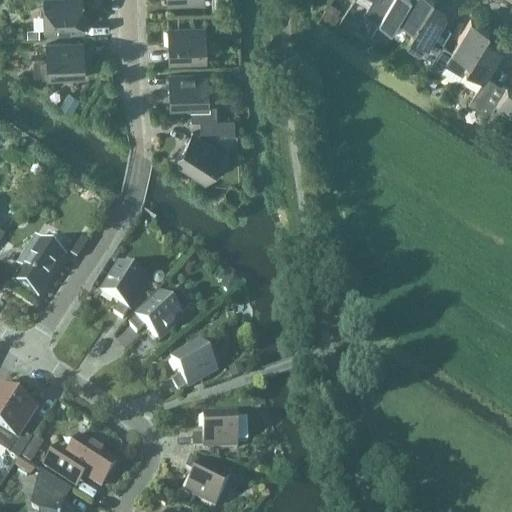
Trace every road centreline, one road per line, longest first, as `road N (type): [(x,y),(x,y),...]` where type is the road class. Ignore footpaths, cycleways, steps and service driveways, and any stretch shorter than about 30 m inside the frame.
road 1 (residential): [(28,354),(126,204),(137,157),(130,0)]
road 2 (residential): [(120,511),(151,455),(141,425),(28,354)]
